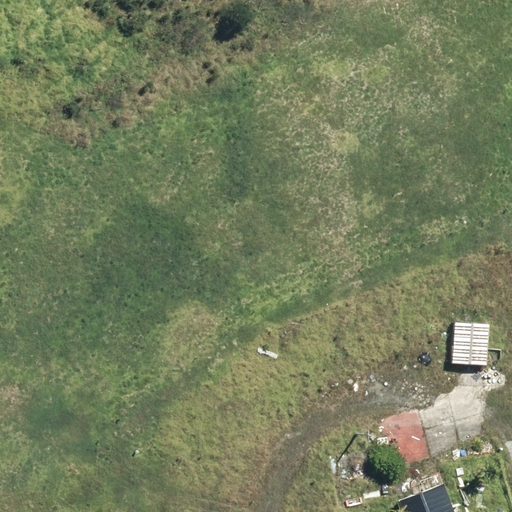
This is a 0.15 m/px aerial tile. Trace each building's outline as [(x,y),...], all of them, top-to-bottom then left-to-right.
[(511,299),(451,295),(450,315),(406,312),(403,359),(445,362),(445,367),(480,369),(483,317),(511,318),(511,299)] [(357,322),(357,346),(397,347),(398,323),(357,322)] [(342,409),(317,404),(312,429),(337,433),(342,409)] [(420,407),(373,419),(388,476),(434,464),(420,407)] [(453,511),(444,484),(392,503),(394,511),(453,511)] [(254,511),(252,495),(233,498),(235,511),(254,511)]
